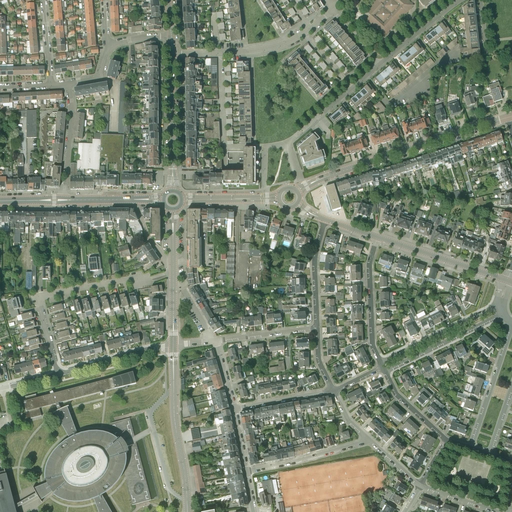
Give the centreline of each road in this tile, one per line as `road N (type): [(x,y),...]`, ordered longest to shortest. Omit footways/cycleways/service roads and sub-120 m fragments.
road 1 (tertiary): [(316,180),(507,117)]
road 2 (residential): [(56,373),(39,297),(140,282)]
road 3 (tertiary): [(187,511),(173,344)]
road 4 (residential): [(502,279),(377,237)]
road 5 (residential): [(385,372),(501,313)]
road 6 (residential): [(511,326),(471,447)]
road 7 (residential): [(247,471),(369,440)]
road 8 (residential): [(493,306),(380,361)]
road 9 (residential): [(380,361),(370,265),(377,237)]
road 10 (residential): [(333,9),(283,44),(221,52)]
road 11 (residential): [(56,373),(173,344)]
